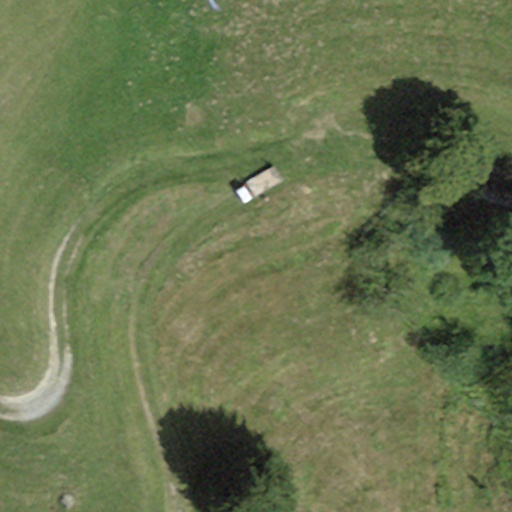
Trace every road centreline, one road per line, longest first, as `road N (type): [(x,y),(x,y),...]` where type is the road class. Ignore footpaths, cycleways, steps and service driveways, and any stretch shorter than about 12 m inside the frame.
road 1 (track): [(0,411),(30,414),(52,402),(57,287),(73,245),(118,193),(155,174),(292,151)]
road 2 (track): [(292,151),(149,270),(136,321),(179,511)]
road 3 (track): [(292,151),(358,112),(445,105),(511,122)]
